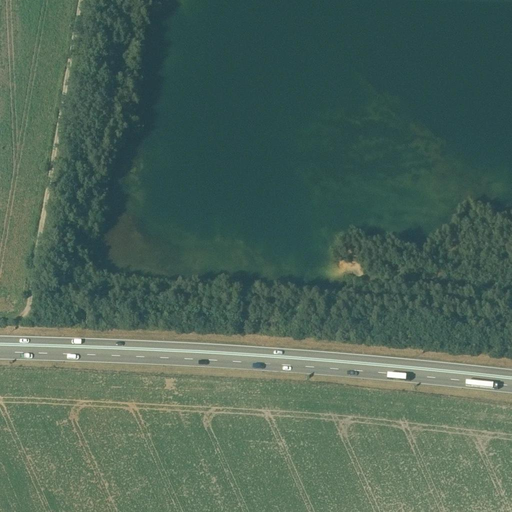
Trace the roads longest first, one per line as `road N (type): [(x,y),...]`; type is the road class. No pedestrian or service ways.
road 1 (trunk): [(511,375),(213,348),(0,340)]
road 2 (trunk): [(0,352),(511,386)]
road 3 (track): [(80,0),(16,316)]
